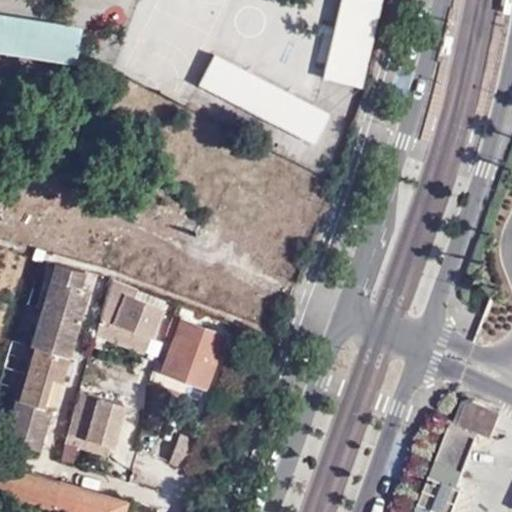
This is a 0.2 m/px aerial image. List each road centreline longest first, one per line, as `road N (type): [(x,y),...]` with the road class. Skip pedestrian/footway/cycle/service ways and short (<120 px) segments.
road 1 (unclassified): [(441,0),(346,312)]
road 2 (unclassified): [(420,339),(485,170),(511,70)]
road 3 (unclassified): [(346,312),(271,511)]
road 4 (unclassified): [(361,511),(420,339)]
